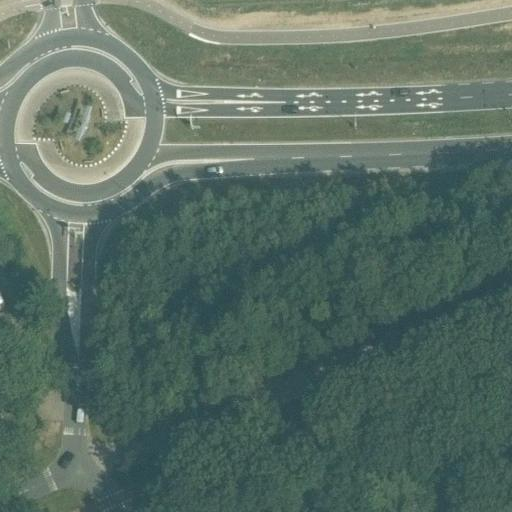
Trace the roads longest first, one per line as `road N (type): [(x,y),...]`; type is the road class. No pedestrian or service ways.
road 1 (unclassified): [(386,374),(374,355),(195,431),(75,464)]
road 2 (primary): [(240,161),(511,149)]
road 3 (primary): [(511,94),(248,103)]
road 4 (primary): [(92,214),(171,175),(240,161)]
road 5 (tertiary): [(75,464),(74,312)]
road 6 (primary): [(153,109),(99,65),(49,65)]
